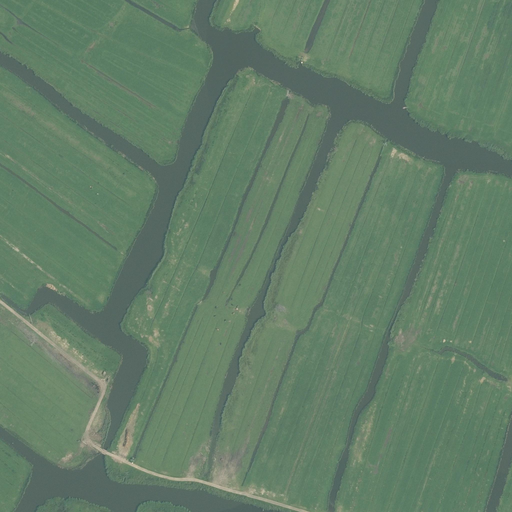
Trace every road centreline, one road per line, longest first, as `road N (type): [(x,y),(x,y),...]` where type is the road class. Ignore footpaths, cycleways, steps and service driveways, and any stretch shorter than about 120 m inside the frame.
road 1 (track): [(0,302),(96,378),(102,391),(85,435),(109,455)]
road 2 (track): [(307,511),(156,475),(109,455)]
